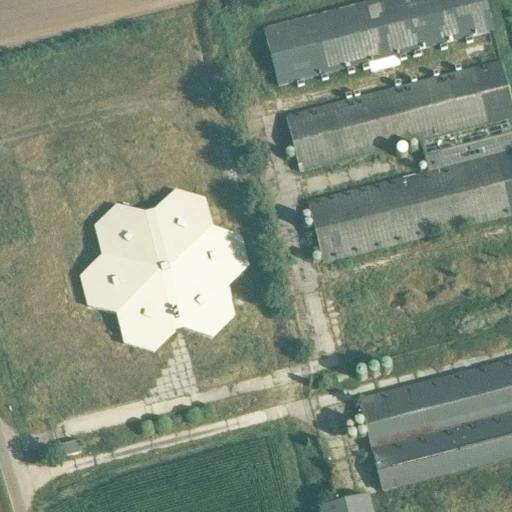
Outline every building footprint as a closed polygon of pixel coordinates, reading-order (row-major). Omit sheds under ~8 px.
[(279,90),(495,34),(485,0),(389,0),(264,32),(279,90)] [(511,216),(511,107),(501,64),(287,118),(301,174),(421,143),(429,174),(328,200),(309,204),(324,264),(511,216)] [(205,200),(175,192),(155,214),(146,217),(116,207),(94,229),(102,260),(80,278),(88,308),(118,318),(124,345),(153,354),(176,335),(185,333),(212,340),(234,318),(228,290),(248,268),(241,238),(214,232),(205,200)] [(383,493),(403,488),(511,459),(511,362),(360,402),(383,493)] [(195,381),(198,392),(244,380),(242,369),(195,381)] [(77,442),(59,447),(62,458),(79,454),(81,453),(78,442),(77,442)] [(320,511),(372,511),(369,497),(320,510),(320,511)]
